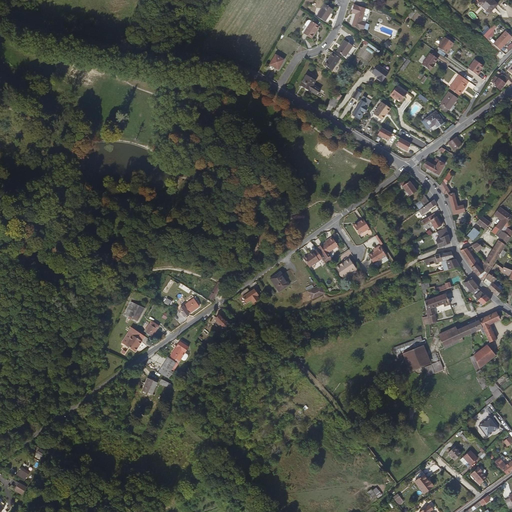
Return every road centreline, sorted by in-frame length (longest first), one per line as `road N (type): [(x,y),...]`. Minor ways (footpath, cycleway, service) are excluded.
road 1 (track): [(0,32),(152,70),(225,74),(378,168),(348,196),(321,200),(265,236),(243,272),(226,282),(178,270),(107,273),(69,263),(0,192)]
road 2 (residential): [(333,222),(0,462)]
road 3 (track): [(0,107),(37,126),(95,192),(170,205),(188,113),(124,81),(119,53)]
road 4 (track): [(400,511),(387,492),(396,485),(331,394),(255,311),(241,320),(218,302)]
road 5 (residential): [(0,19),(119,53),(233,64),(278,89)]
road 6 (residential): [(407,167),(442,205),(461,262),(511,311)]
road 7 (track): [(255,311),(306,309),(409,265)]
road 8 (residential): [(278,89),(407,167)]
road 9 (track): [(55,149),(129,142),(178,171)]
road 10 (residential): [(407,167),(511,91)]
